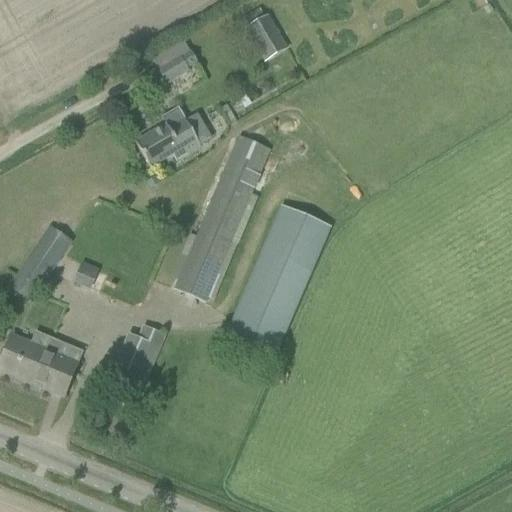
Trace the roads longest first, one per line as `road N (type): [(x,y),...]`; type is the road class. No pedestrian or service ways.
road 1 (tertiary): [(181,511),(0,438)]
road 2 (unclassified): [(0,160),(139,85)]
